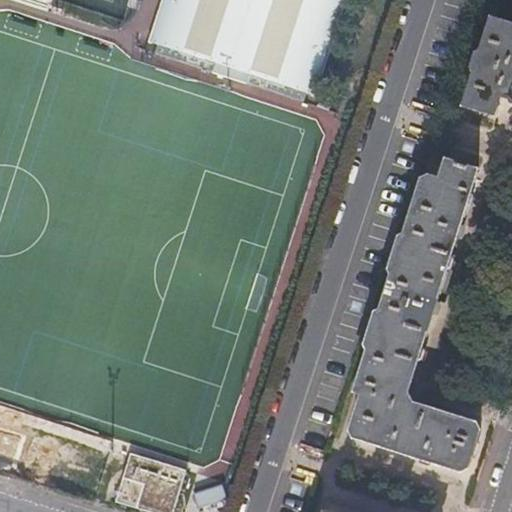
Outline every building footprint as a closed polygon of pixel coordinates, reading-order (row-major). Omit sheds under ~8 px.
[(156,55),(305,103),(309,91),(315,93),(345,0),(163,0),(151,39),(160,42),(156,55)] [(511,26),(495,20),(467,106),(496,116),(503,96),(511,98),(511,26)] [(406,238),(401,240),(391,270),(395,276),(383,313),(378,315),(367,346),(371,352),(357,394),(364,396),(353,429),(357,439),(459,472),(469,466),(480,435),(474,425),(413,405),(408,396),(478,173),(449,162),(442,184),(433,181),(423,187),(406,238)] [(10,411),(15,395),(19,382),(0,376),(0,411),(9,414),(10,411)] [(62,410),(15,395),(10,411),(58,426),(62,410)] [(87,494),(143,511),(169,511),(182,470),(103,446),(87,494)] [(200,466),(207,469),(209,462),(203,460),(200,466)]
